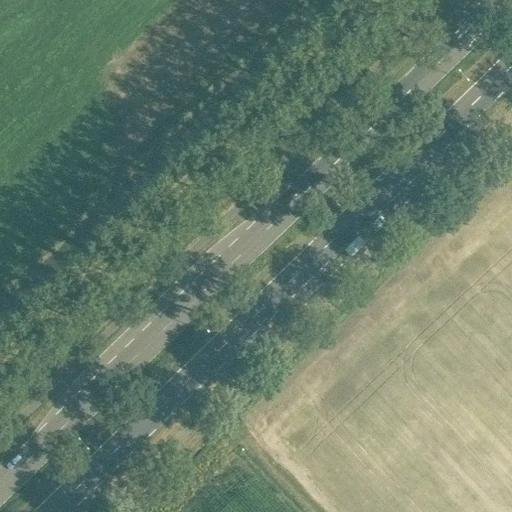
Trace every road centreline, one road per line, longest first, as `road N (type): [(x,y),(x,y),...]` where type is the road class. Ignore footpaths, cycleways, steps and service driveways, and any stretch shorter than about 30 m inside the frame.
road 1 (primary): [(506,0),(0,487)]
road 2 (primary): [(53,511),(511,70)]
